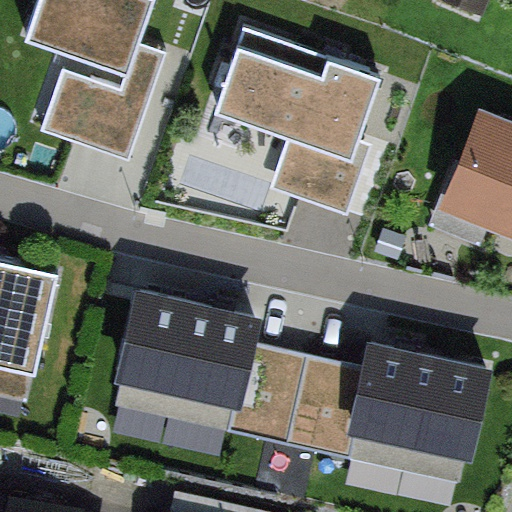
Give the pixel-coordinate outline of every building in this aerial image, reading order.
[(153,0),(37,0),(26,35),(129,70),(153,0)] [(482,0),(458,0),(479,8),(482,0)] [(383,74),(249,27),(222,104),(322,139),(302,196),(352,214),(372,157),(356,151),(383,74)] [(151,96),(93,76),(71,137),(130,158),(151,96)] [(511,127),(488,118),(471,163),(459,158),(434,224),(484,243),(495,214),(511,220),(511,127)] [(0,382),(31,389),(59,265),(0,251),(0,382)] [(253,313),(143,289),(125,369),(235,393),(228,427),(350,454),(358,418),(468,442),(484,369),(372,344),(366,374),(245,348),(253,313)]
